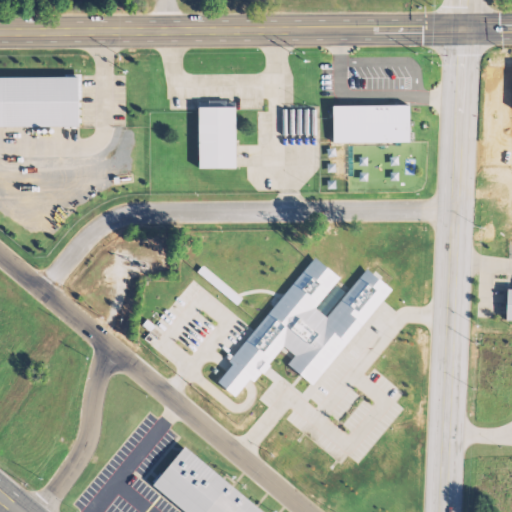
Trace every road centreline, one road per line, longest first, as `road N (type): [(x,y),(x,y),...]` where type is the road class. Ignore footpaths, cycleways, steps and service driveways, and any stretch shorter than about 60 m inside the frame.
road 1 (tertiary): [(511,27),(0,30)]
road 2 (secondary): [(463,7),(441,511)]
road 3 (residential): [(454,209),(119,214),(91,232),(42,288)]
road 4 (residential): [(0,252),(309,511)]
road 5 (residential): [(114,349),(97,376),(83,451),(37,511)]
